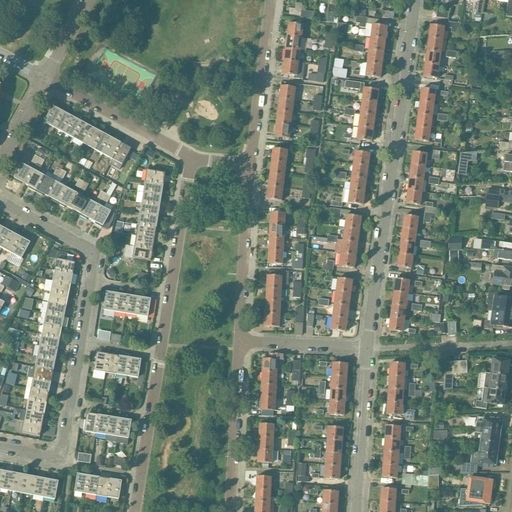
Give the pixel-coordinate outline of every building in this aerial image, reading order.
[(290,9),(289,16),(301,17),(302,11),(303,4),(295,3),(294,10),(290,9)] [(482,15),(484,4),(477,3),(475,15),(482,16),(482,15)] [(355,17),(365,18),(366,11),(356,9),(355,17)] [(302,11),(301,17),(301,18),(310,20),(311,12),(302,11)] [(436,12),(436,18),(448,20),(449,13),(436,12)] [(367,25),(368,19),(355,17),(354,24),(360,24),(360,28),(366,29),(367,25)] [(373,26),(371,38),(386,40),(388,28),(378,26),(379,20),(368,19),(367,25),(373,26)] [(459,34),(460,24),(449,22),(448,28),(451,29),(451,33),(459,34)] [(347,35),(348,26),(338,24),(337,34),(347,35)] [(287,37),(302,39),(303,27),(289,25),(287,37)] [(431,26),(429,39),(443,41),(445,28),(431,26)] [(300,51),(302,39),(287,37),(285,49),(300,51)] [(384,53),(386,40),(371,38),(369,51),(384,53)] [(443,41),(429,39),(427,52),(441,54),(443,41)] [(335,43),(333,42),(325,41),(324,49),(332,50),(334,51),(335,43)] [(299,64),(300,51),(285,49),(284,62),(299,64)] [(384,53),(369,51),(367,64),(382,66),(384,53)] [(441,54),(427,52),(425,65),(439,67),(441,54)] [(318,67),(326,68),(327,60),(319,59),(318,67)] [(299,64),(284,62),(282,75),(295,77),(294,80),(303,81),(305,65),(299,64)] [(381,79),(382,66),(367,64),(362,63),(360,72),(360,77),(366,77),(381,79)] [(439,67),(425,65),(423,78),(438,80),(439,67)] [(325,75),(326,68),(318,67),(317,74),(325,75)] [(346,79),(347,70),(334,69),(333,73),(333,74),(334,75),(334,76),(335,77),(335,78),(336,78),(346,79)] [(323,84),(325,75),(317,74),(316,83),(323,84)] [(281,87),(279,99),(294,101),(296,89),(281,87)] [(364,89),(362,102),(377,104),(379,91),(364,89)] [(422,90),(420,102),(434,104),(436,92),(422,90)] [(321,105),(322,98),(315,97),(314,104),(321,105)] [(292,114),(294,101),(279,99),(277,112),(292,114)] [(377,104),(362,102),(360,115),(375,117),(377,104)] [(432,117),(434,104),(420,102),(418,115),(432,117)] [(321,105),(314,104),(313,112),(320,113),(321,105)] [(44,123),(54,129),(63,113),(53,107),(44,123)] [(276,125),(291,127),(292,114),(277,112),(276,125)] [(73,118),(63,113),(54,129),(64,134),(73,118)] [(375,117),(360,115),(359,128),(374,130),(375,117)] [(416,128),(431,130),(432,117),(418,115),(416,128)] [(74,139),(82,123),(73,118),(64,134),(74,139)] [(310,129),(318,130),(319,123),(311,122),(310,129)] [(92,128),(82,123),(74,139),(83,144),(92,128)] [(289,140),(291,127),(276,125),(274,138),(289,140)] [(93,150),(102,134),(92,128),(83,144),(93,150)] [(374,130),(359,128),(357,141),(372,143),(374,130)] [(429,143),(431,130),(416,128),(415,141),(429,143)] [(317,138),(318,130),(310,129),(309,137),(317,138)] [(111,139),(102,134),(93,150),(103,155),(111,139)] [(351,140),(352,136),(345,135),(344,139),(343,139),(342,144),(356,146),(357,141),(351,140)] [(112,160),(121,144),(111,139),(103,155),(112,160)] [(511,141),(510,141),(509,143),(500,142),(499,151),(511,150),(511,141)] [(131,149),(121,144),(112,160),(122,165),(131,149)] [(31,163),(36,165),(39,158),(43,151),(38,148),(34,155),(35,156),(31,163)] [(273,149),(271,162),(286,164),(288,151),(273,149)] [(314,168),(314,161),(316,151),(308,150),(306,167),(314,168)] [(69,158),(74,161),(77,155),(72,152),(69,158)] [(355,152),(353,165),(368,167),(370,154),(355,152)] [(476,152),(461,153),(460,161),(468,162),(475,161),(476,152)] [(130,159),(136,162),(139,156),(133,153),(130,159)] [(413,153),(411,166),(426,168),(427,155),(413,153)] [(503,172),(511,173),(511,156),(505,155),(503,172)] [(44,161),(39,158),(36,165),(40,168),(44,161)] [(89,170),(92,164),(87,161),(84,167),(89,170)] [(284,177),(286,164),(271,162),(269,175),(284,177)] [(13,180),(20,184),(21,183),(25,185),(33,170),(22,164),(13,180)] [(367,180),(368,167),(353,165),(352,178),(367,180)] [(424,181),(426,168),(411,166),(410,179),(424,181)] [(305,174),(313,176),(314,168),(306,167),(305,174)] [(53,174),(58,177),(62,171),(57,168),(53,174)] [(25,185),(29,187),(28,189),(35,193),(44,176),(33,170),(25,185)] [(47,197),(51,199),(50,201),(57,204),(66,188),(60,185),(62,179),(66,173),(62,171),(58,177),(55,182),(47,197)] [(147,171),(145,183),(163,186),(165,174),(147,171)] [(284,177),(269,175),(268,187),(283,189),(284,177)] [(55,182),(44,176),(35,193),(42,196),(43,195),(47,197),(55,182)] [(350,191),(365,193),(367,180),(352,178),(350,191)] [(408,192),(422,194),(424,181),(410,179),(408,192)] [(80,189),(84,182),(79,180),(75,186),(80,189)] [(88,185),(84,182),(80,189),(85,191),(88,185)] [(161,197),(163,186),(145,183),(143,194),(161,197)] [(303,192),(310,193),(311,185),(304,184),(303,192)] [(281,202),(283,189),(268,187),(266,200),(281,202)] [(65,208),(66,207),(70,209),(77,194),(66,188),(57,204),(65,208)] [(499,197),(511,198),(511,191),(496,190),(488,189),(487,196),(499,197)] [(363,206),(365,193),(350,191),(344,190),(343,199),(343,203),(363,206)] [(309,200),(310,193),(303,192),(302,199),(309,200)] [(420,206),(422,194),(408,192),(406,204),(420,206)] [(88,200),(77,194),(70,209),(73,211),(72,212),(80,216),(88,200)] [(99,206),(91,221),(95,223),(94,224),(102,228),(102,227),(107,230),(113,218),(115,214),(104,209),(110,196),(106,194),(102,200),(99,206)] [(161,197),(143,194),(141,205),(160,208),(161,197)] [(511,198),(499,197),(487,196),(485,208),(498,210),(499,203),(511,204),(511,198)] [(333,202),(332,206),(342,208),(343,203),(343,199),(336,198),(336,202),(333,202)] [(87,220),(87,219),(91,221),(99,206),(88,200),(80,216),(87,220)] [(158,219),(160,208),(141,205),(140,216),(158,219)] [(340,219),(342,210),(331,209),(331,214),(334,214),(333,218),(340,219)] [(270,214),(269,226),(285,227),(285,214),(270,214)] [(425,214),(424,219),(423,224),(431,224),(431,220),(434,221),(435,216),(425,214)] [(504,222),(505,216),(492,214),(491,220),(504,222)] [(158,219),(140,216),(138,226),(156,229),(158,219)] [(347,216),(345,228),(360,231),(362,218),(347,216)] [(405,216),(403,229),(417,231),(419,218),(405,216)] [(136,237),(154,240),(156,229),(138,226),(131,225),(130,230),(137,231),(136,237)] [(284,240),(285,227),(269,226),(269,239),(284,240)] [(11,232),(1,227),(0,230),(0,247),(2,249),(11,232)] [(305,236),(305,228),(297,228),(296,236),(305,236)] [(358,243),(360,231),(345,228),(343,241),(358,243)] [(415,244),(417,231),(403,229),(401,242),(415,244)] [(12,254),(21,238),(11,232),(2,249),(12,254)] [(154,240),(136,237),(134,248),(153,251),(154,240)] [(30,243),(21,238),(12,254),(22,260),(30,243)] [(461,251),(462,238),(450,238),(448,251),(461,251)] [(268,252),(283,253),(284,240),(269,239),(268,252)] [(358,243),(343,241),(341,254),(356,257),(358,243)] [(485,250),(495,251),(511,253),(511,245),(496,243),(482,241),(481,250),(485,250)] [(415,244),(401,242),(399,255),(413,257),(415,244)] [(295,253),(304,254),(304,246),(296,246),(295,253)] [(146,268),(147,261),(151,262),(153,251),(134,248),(125,247),(124,258),(135,259),(134,266),(146,268)] [(55,270),(73,274),(75,263),(66,262),(68,253),(52,249),(47,258),(57,260),(55,270)] [(511,261),(511,253),(495,251),(494,259),(511,261)] [(283,266),(283,253),(268,252),(267,265),(283,266)] [(449,252),(450,263),(459,262),(458,252),(449,252)] [(303,271),(304,254),(295,253),(294,270),(303,271)] [(354,270),(356,257),(341,254),(339,267),(354,270)] [(411,270),(413,257),(399,255),(397,268),(411,270)] [(327,261),(327,266),(323,265),(322,270),(333,272),(334,267),(334,263),(327,261)] [(511,268),(492,266),(491,273),(494,273),(492,285),(511,287),(511,268)] [(111,278),(116,275),(112,269),(107,272),(111,278)] [(73,274),(55,270),(53,281),(71,285),(73,274)] [(288,286),(289,273),(269,272),(268,277),(267,277),(266,290),(281,291),(282,286),(288,286)] [(29,283),(32,277),(24,273),(21,279),(29,283)] [(148,283),(149,275),(138,273),(137,281),(148,283)] [(3,281),(1,285),(8,289),(10,290),(15,293),(19,284),(15,281),(12,280),(5,276),(3,281)] [(338,279),(336,292),(351,294),(353,281),(338,279)] [(396,280),(394,293),(408,295),(410,282),(396,280)] [(71,285),(53,281),(51,292),(69,296),(71,285)] [(29,288),(25,295),(31,298),(35,291),(29,288)] [(265,303),(281,303),(281,291),(266,290),(265,303)] [(300,299),(301,291),(293,291),(293,299),(300,299)] [(69,296),(51,292),(49,303),(67,307),(69,296)] [(349,307),(351,294),(336,292),(334,305),(349,307)] [(115,313),(117,295),(106,294),(103,293),(101,305),(105,306),(104,312),(115,313)] [(406,308),(408,295),(394,293),(392,306),(406,308)] [(489,293),(486,311),(493,312),(511,314),(511,300),(504,299),(503,297),(498,296),(499,293),(489,293)] [(128,297),(117,295),(115,313),(126,315),(128,297)] [(136,317),(139,299),(128,297),(126,315),(136,317)] [(33,300),(24,298),(22,308),(31,310),(33,300)] [(139,299),(136,317),(148,318),(148,315),(152,316),(154,306),(150,305),(151,300),(139,299)] [(67,307),(49,303),(46,314),(64,318),(67,307)] [(280,316),(281,303),(265,303),(265,315),(280,316)] [(332,318),(347,320),(349,307),(334,305),(332,318)] [(390,319),(404,321),(406,308),(392,306),(390,319)] [(296,317),(303,317),(304,310),(296,309),(296,317)] [(28,319),(30,312),(20,310),(19,317),(28,319)] [(500,328),(500,327),(511,328),(511,314),(493,312),(492,322),(485,322),(484,329),(499,328),(500,328)] [(64,318),(46,314),(44,325),(62,328),(64,318)] [(280,316),(265,315),(264,328),(279,329),(280,316)] [(345,333),(347,320),(332,318),(330,331),(345,333)] [(403,334),(404,321),(390,319),(389,332),(403,334)] [(448,322),(448,336),(456,336),(456,322),(448,322)] [(62,328),(44,325),(42,335),(60,339),(62,328)] [(101,330),(99,341),(110,343),(112,332),(101,330)] [(134,342),(148,344),(149,336),(135,334),(134,342)] [(60,339),(42,335),(40,347),(58,350),(60,339)] [(11,341),(1,338),(0,339),(0,343),(9,346),(11,341)] [(14,341),(12,352),(18,353),(19,349),(24,350),(25,344),(14,341)] [(40,347),(38,357),(55,361),(58,350),(40,347)] [(10,364),(10,363),(13,364),(17,353),(11,352),(8,363),(10,364)] [(97,354),(94,372),(105,374),(108,356),(97,354)] [(105,374),(116,376),(119,358),(108,356),(105,374)] [(53,372),(55,361),(38,357),(35,368),(53,372)] [(263,360),(262,374),(277,374),(278,361),(276,361),(276,358),(270,357),(270,361),(263,360)] [(130,360),(119,358),(116,376),(127,377),(130,360)] [(493,359),(491,374),(508,377),(510,362),(493,359)] [(130,360),(127,377),(138,379),(138,377),(144,377),(145,366),(140,365),(141,361),(130,360)] [(300,375),(300,368),(300,362),(293,362),(292,375),(300,375)] [(445,375),(444,362),(437,363),(436,375),(445,375)] [(445,375),(452,375),(452,362),(444,362),(445,375)] [(460,362),(452,362),(452,375),(460,375),(460,362)] [(332,364),(332,377),(347,378),(347,365),(332,364)] [(390,364),(389,377),(404,378),(405,365),(390,364)] [(35,368),(33,379),(51,383),(53,372),(35,368)] [(17,375),(9,373),(7,385),(15,386),(17,375)] [(276,387),(277,374),(262,374),(261,386),(276,387)] [(483,388),(489,389),(505,392),(508,377),(491,374),(485,374),(483,388)] [(445,375),(436,375),(435,383),(435,384),(445,384),(445,375)] [(346,392),(347,378),(332,377),(331,390),(346,392)] [(403,391),(404,378),(389,377),(388,390),(403,391)] [(49,394),(51,383),(33,379),(31,390),(49,394)] [(11,387),(5,385),(3,392),(9,394),(11,387)] [(261,386),(261,399),(276,400),(276,387),(261,386)] [(483,388),(481,403),(476,403),(475,410),(486,412),(487,405),(503,407),(505,392),(489,389),(483,388)] [(31,390),(29,401),(47,405),(49,394),(31,390)] [(330,403),(345,405),(346,392),(331,390),(330,403)] [(388,403),(403,404),(403,391),(388,390),(388,403)] [(275,413),(276,400),(261,399),(260,412),(262,412),(261,416),(273,417),(273,413),(275,413)] [(286,412),(293,412),(294,401),(286,400),(286,412)] [(44,416),(47,405),(29,401),(26,412),(44,416)] [(344,418),(345,405),(330,403),(329,417),(344,418)] [(402,417),(403,404),(388,403),(387,416),(402,417)] [(24,423),(42,427),(44,416),(26,412),(21,411),(19,422),(24,423)] [(95,435),(98,417),(87,415),(84,433),(95,435)] [(109,418),(98,417),(95,435),(106,436),(109,418)] [(483,425),(483,430),(500,433),(502,420),(482,417),(482,418),(477,418),(476,424),(483,425)] [(117,438),(120,420),(109,418),(106,436),(117,438)] [(120,420),(117,438),(128,440),(129,432),(135,432),(136,423),(131,423),(131,422),(120,420)] [(40,437),(42,427),(24,423),(22,434),(40,437)] [(259,425),(258,439),(274,439),(274,426),(259,425)] [(386,427),(385,440),(400,441),(401,428),(386,427)] [(328,428),(327,441),(342,442),(343,429),(328,428)] [(499,438),(500,433),(483,430),(475,429),(475,434),(482,435),(481,442),(500,445),(500,438),(499,438)] [(447,432),(434,432),(433,440),(447,440),(447,432)] [(273,452),(274,439),(258,439),(258,451),(273,452)] [(399,454),(400,441),(385,440),(384,453),(399,454)] [(341,455),(342,442),(327,441),(326,454),(341,455)] [(496,457),(497,451),(499,451),(500,445),(481,442),(480,449),(473,448),(472,454),(479,455),(496,457)] [(440,454),(439,444),(431,445),(432,455),(440,454)] [(272,465),(273,452),(258,451),(257,464),(262,464),(262,468),(268,469),(269,464),(272,465)] [(383,466),(398,467),(399,454),(384,453),(383,466)] [(325,467),(340,468),(341,455),(326,454),(325,467)] [(471,459),(471,465),(461,463),(460,475),(477,474),(478,466),(495,468),(496,457),(479,455),(479,460),(471,459)] [(114,460),(114,461),(113,467),(124,469),(125,462),(114,460)] [(397,480),(398,467),(383,466),(382,479),(397,480)] [(340,481),(340,468),(325,467),(324,481),(340,481)] [(14,474),(4,472),(1,490),(11,492),(14,474)] [(22,494),(25,476),(14,474),(11,492),(22,494)] [(75,493),(86,495),(89,477),(78,475),(75,493)] [(428,487),(428,476),(402,475),(401,485),(428,487)] [(36,479),(25,476),(22,494),(33,497),(36,479)] [(100,479),(89,477),(86,495),(97,497),(100,479)] [(256,478),(256,491),(271,492),(272,478),(256,478)] [(467,486),(467,490),(491,493),(492,488),(494,487),(495,483),(493,482),(493,481),(472,478),(472,479),(468,478),(467,486)] [(44,499),(47,481),(36,479),(33,497),(44,499)] [(107,499),(110,480),(100,479),(97,497),(107,499)] [(122,482),(110,480),(107,499),(119,500),(119,496),(124,496),(126,484),(121,483),(122,482)] [(58,483),(47,481),(44,499),(55,501),(58,483)] [(293,493),(293,485),(285,484),(285,492),(293,493)] [(381,489),(380,502),(395,503),(396,490),(381,489)] [(491,493),(467,490),(464,507),(482,506),(482,504),(490,506),(490,505),(492,503),(492,499),(491,498),(491,493)] [(270,504),(271,492),(256,491),(255,503),(270,504)] [(323,492),(322,505),(338,507),(339,493),(323,492)] [(394,511),(395,503),(380,502),(379,511),(394,511)] [(269,511),(270,504),(255,503),(254,511),(269,511)]
